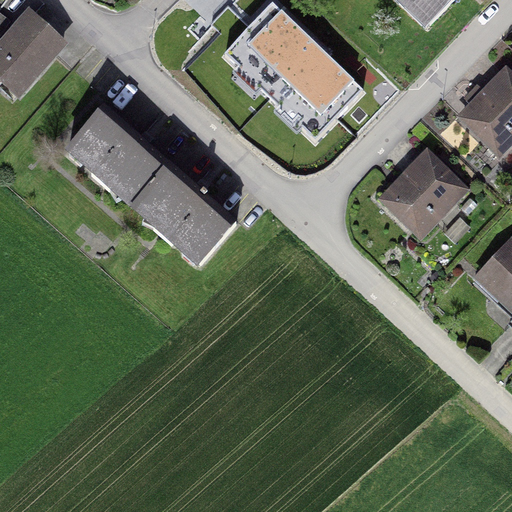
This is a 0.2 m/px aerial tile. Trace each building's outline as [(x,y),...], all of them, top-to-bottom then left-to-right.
[(393,0),(426,30),(454,0),(393,0)] [(29,12),(0,44),(0,86),(19,103),(69,47),(29,12)] [(511,144),(511,75),(505,69),(457,120),(499,159),(511,144)] [(164,175),(98,118),(65,156),(131,213),(164,175)] [(469,193),(426,152),(377,203),(420,244),(469,193)] [(231,234),(164,175),(131,213),(198,271),(231,234)] [(511,239),(510,238),(472,280),(511,316),(511,239)]
